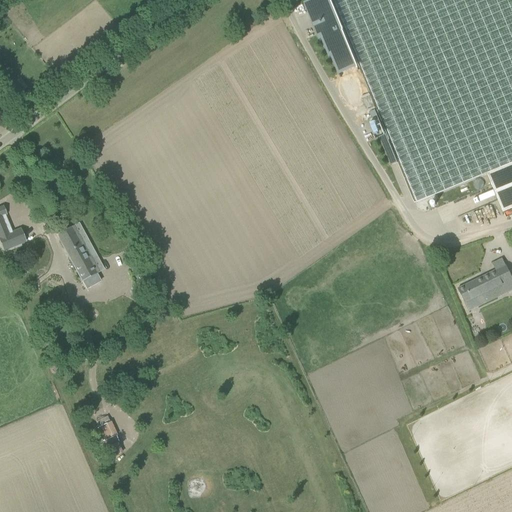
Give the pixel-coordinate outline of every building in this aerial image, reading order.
[(322,41),(330,59),(333,58),(330,52),(342,47),(344,50),(350,48),(343,32),(344,32),(330,0),(312,0),(304,4),(317,35),(320,42),(322,41)] [(511,0),(331,0),(416,204),(488,175),(511,164),(511,0)] [(14,84),(7,89),(14,99),(24,92),(16,82),(14,84)] [(398,163),(386,135),(380,138),(391,166),(398,163)] [(511,164),(488,175),(503,212),(511,208),(511,164)] [(10,228),(6,220),(0,223),(0,244),(8,264),(18,260),(13,248),(11,249),(7,240),(10,239),(6,230),(10,228)] [(72,228),(57,236),(80,282),(98,273),(98,272),(95,273),(89,262),(96,258),(79,224),(72,228)] [(496,271),(458,289),(465,304),(475,300),(478,307),(511,291),(511,279),(502,259),(493,264),(496,271)] [(135,277),(142,290),(153,283),(146,271),(135,277)] [(110,423),(98,428),(104,441),(116,436),(110,423)]
